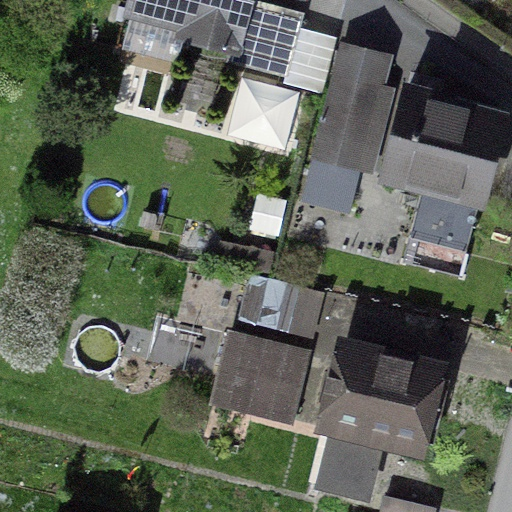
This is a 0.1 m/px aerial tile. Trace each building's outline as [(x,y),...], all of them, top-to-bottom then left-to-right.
[(243,3),(243,0),(132,0),(129,13),(185,28),(182,38),(230,50),(227,63),(282,78),(298,18),(243,3)] [(302,201),(344,212),(384,57),(342,46),(302,201)] [(384,177),(476,201),(496,123),(447,111),(450,99),(407,88),(384,177)] [(280,205),(256,200),(249,230),(272,236),(280,205)] [(303,354),(227,336),(219,369),(257,378),(249,412),(287,421),(303,354)] [(414,451),(434,372),(341,349),(321,428),(332,430),(317,487),(361,498),(376,441),(414,451)] [(427,511),(429,508),(379,497),(375,511),(427,511)]
